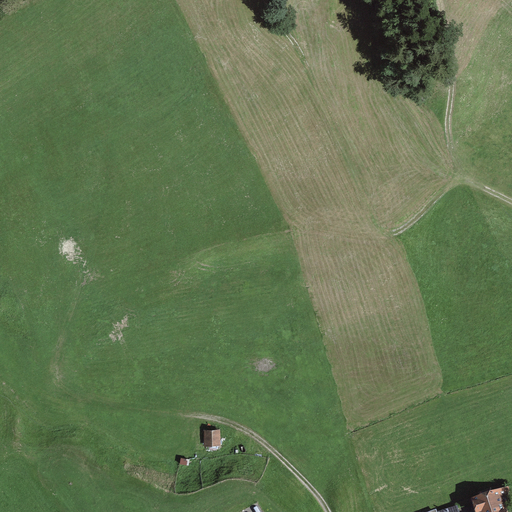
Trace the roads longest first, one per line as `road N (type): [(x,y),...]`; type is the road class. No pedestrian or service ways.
road 1 (track): [(438,0),(451,61),(451,151),(479,185),(511,201)]
road 2 (track): [(328,511),(260,438),(221,419)]
